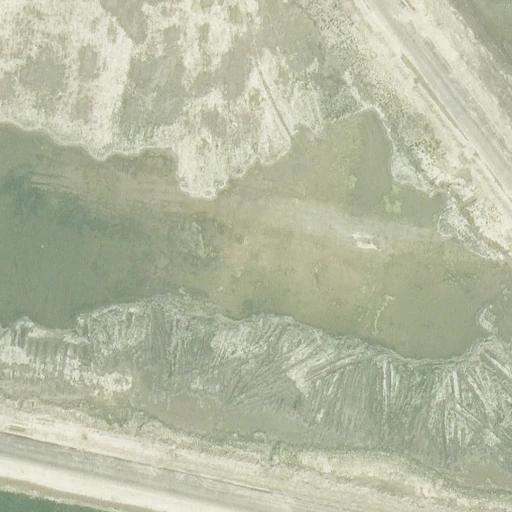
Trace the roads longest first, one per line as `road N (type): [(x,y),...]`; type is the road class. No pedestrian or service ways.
road 1 (unclassified): [(291,511),(0,448)]
road 2 (unclassified): [(388,0),(511,164)]
